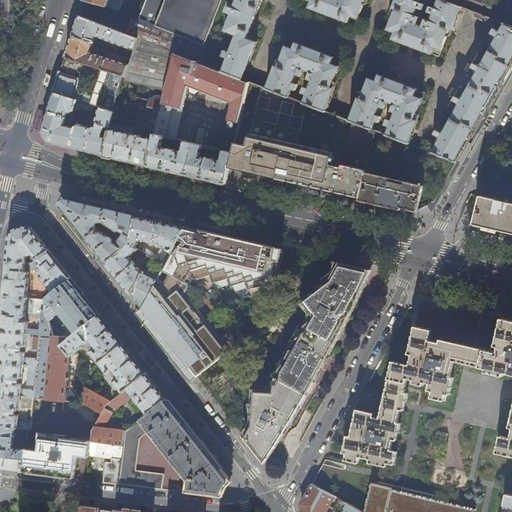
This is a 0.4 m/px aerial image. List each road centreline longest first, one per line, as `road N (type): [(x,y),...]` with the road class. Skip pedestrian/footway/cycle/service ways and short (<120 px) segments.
road 1 (residential): [(39,210),(278,508)]
road 2 (secondary): [(422,253),(80,176)]
road 3 (residential): [(422,253),(278,508)]
road 4 (residential): [(232,511),(0,480)]
road 5 (residential): [(511,100),(422,253)]
road 6 (tertiary): [(15,145),(57,0)]
